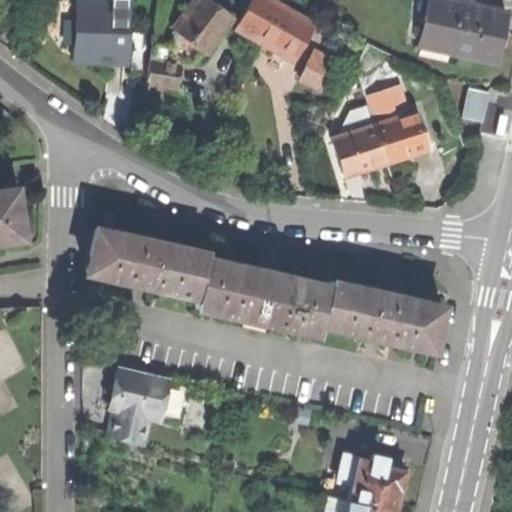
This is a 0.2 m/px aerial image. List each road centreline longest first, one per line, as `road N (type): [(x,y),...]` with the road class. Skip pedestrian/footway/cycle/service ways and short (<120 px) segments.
road 1 (residential): [(81,134),(194,200),(291,221),(511,240)]
road 2 (residential): [(81,134),(69,198),(64,511)]
road 3 (tertiary): [(511,267),(455,511)]
